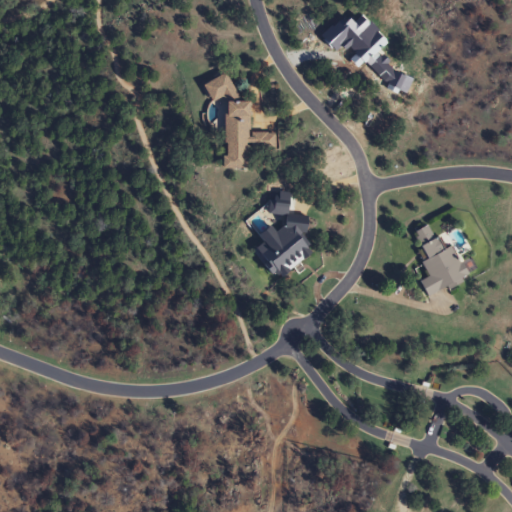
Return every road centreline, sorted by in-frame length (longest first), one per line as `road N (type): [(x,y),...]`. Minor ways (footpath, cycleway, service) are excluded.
road 1 (residential): [(295,335),(314,382),(361,426),(465,462),(511,494),(493,437),(473,420),(418,391),(356,374),(295,335)]
road 2 (residential): [(295,335),(334,299),(366,246),(365,185),(344,136),(280,64),(254,0)]
road 3 (residential): [(295,335),(217,381),(152,393),(62,377),(0,354)]
road 4 (residential): [(365,185),(460,171),(511,176)]
